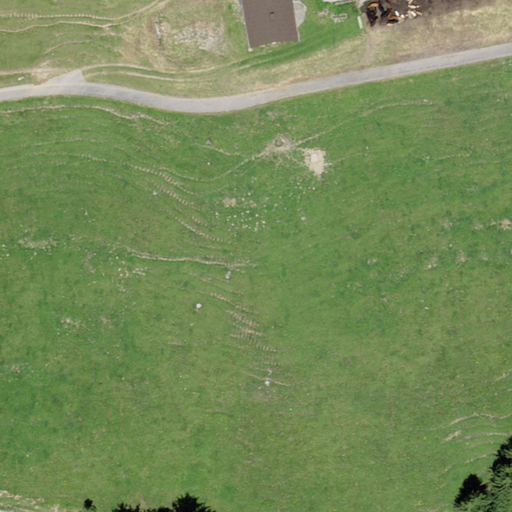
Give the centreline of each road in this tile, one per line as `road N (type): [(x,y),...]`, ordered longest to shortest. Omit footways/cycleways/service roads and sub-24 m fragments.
road 1 (track): [(0,94),(59,86),(198,106),(511,48)]
road 2 (track): [(59,86),(104,67),(193,76),(302,46),(337,28)]
